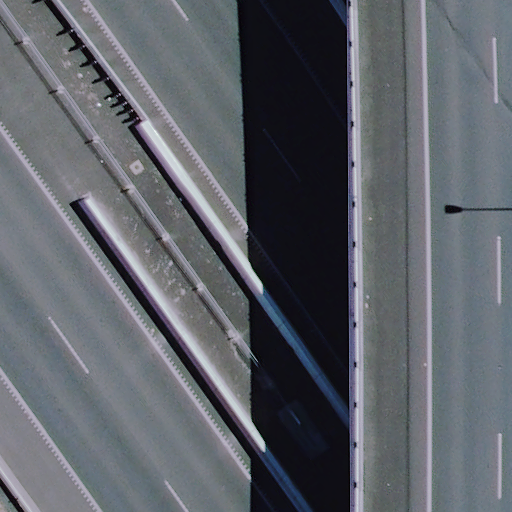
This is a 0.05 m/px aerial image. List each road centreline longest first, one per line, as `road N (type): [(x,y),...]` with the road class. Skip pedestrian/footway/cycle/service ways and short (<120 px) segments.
road 1 (motorway): [(169,0),(511,477)]
road 2 (motorway): [(490,0),(496,511)]
road 3 (motorway): [(183,511),(0,255)]
